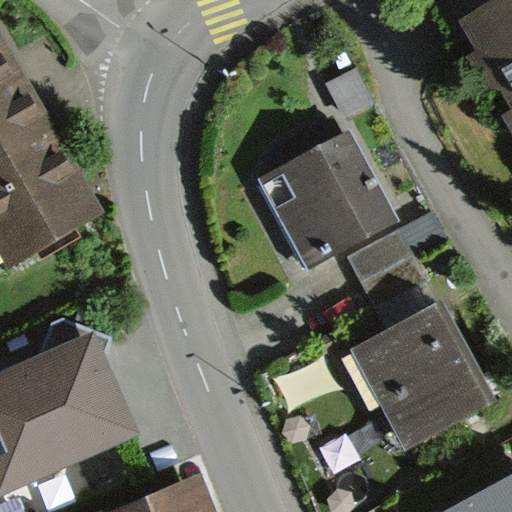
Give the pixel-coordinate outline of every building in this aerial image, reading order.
[(511,0),(497,0),(464,19),(511,102),(511,0)] [(0,44),(0,255),(3,261),(94,210),(0,44)] [(256,178),(302,261),(388,214),(341,131),(256,178)] [(421,212),(347,253),(379,311),(426,285),(410,256),(437,241),(421,212)] [(428,305),(346,351),(401,449),(483,404),(428,305)] [(85,335),(0,372),(0,482),(126,426),(85,335)] [(511,511),(511,469),(431,511),(511,511)] [(203,511),(189,479),(113,511),(203,511)]
